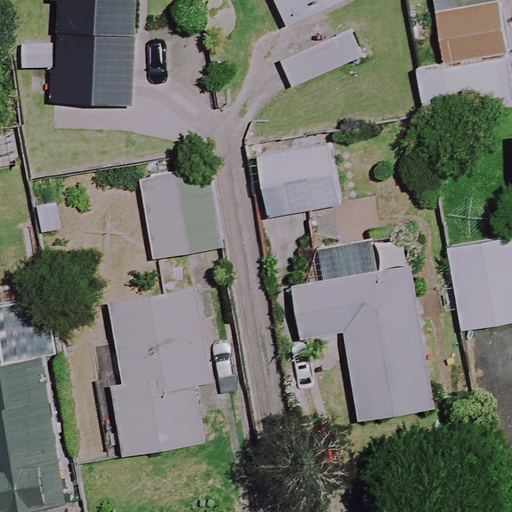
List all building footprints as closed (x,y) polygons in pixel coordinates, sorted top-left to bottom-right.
[(132,106),(137,0),(57,0),(53,101),(132,106)] [(344,0),(279,0),(292,25),(344,0)] [(438,17),(446,66),(507,56),(499,7),(438,17)] [(366,55),(354,29),(281,62),(293,89),(366,55)] [(446,66),(419,70),(427,120),(511,106),(511,85),(507,56),(446,66)] [(342,204),(332,144),(259,156),(269,216),(342,204)] [(222,245),(207,166),(140,180),(155,259),(222,245)] [(511,322),(511,237),(449,249),(465,331),(511,322)] [(433,409),(408,239),(320,252),(324,281),(295,285),(303,337),(347,331),(360,420),(433,409)] [(215,381),(200,290),(106,305),(118,383),(114,384),(125,455),(206,442),(197,384),(215,381)] [(0,511),(64,505),(47,362),(0,366),(0,511)]
